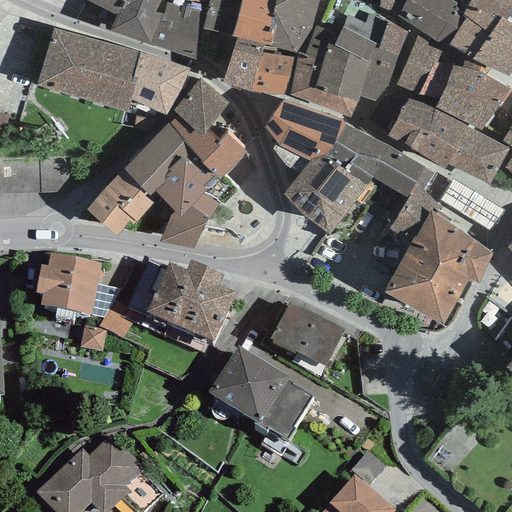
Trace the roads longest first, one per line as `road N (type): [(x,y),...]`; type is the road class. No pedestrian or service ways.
road 1 (residential): [(32,0),(198,67),(250,109),(282,217),(260,270)]
road 2 (residential): [(260,270),(56,228),(0,229)]
road 3 (residential): [(461,511),(400,449),(395,400),(407,345)]
road 4 (residential): [(407,345),(450,332),(511,228)]
road 5 (residential): [(407,345),(260,270)]
